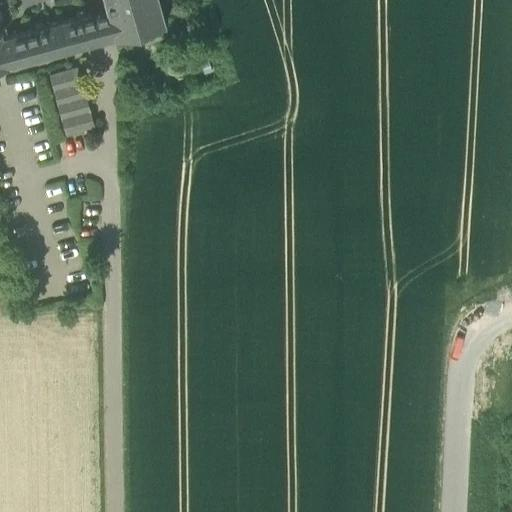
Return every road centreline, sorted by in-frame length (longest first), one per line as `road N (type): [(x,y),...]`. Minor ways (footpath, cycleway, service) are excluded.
road 1 (unclassified): [(117,511),(109,50)]
road 2 (residential): [(511,312),(475,325),(466,343),(451,511)]
